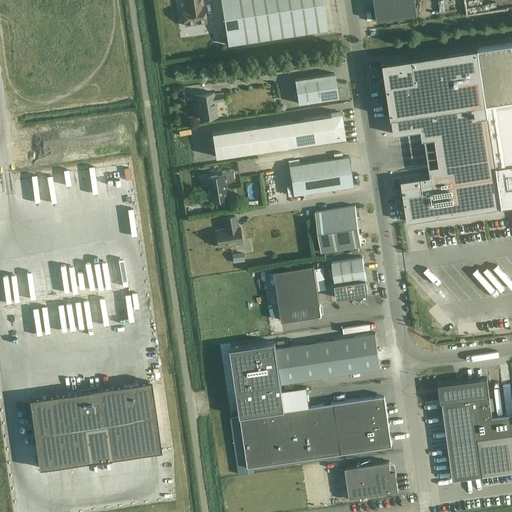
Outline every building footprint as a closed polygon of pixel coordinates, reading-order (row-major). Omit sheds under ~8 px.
[(182,7),(185,25),(206,22),(204,4),(203,5),(202,0),(183,0),(185,7),(182,7)] [(220,0),(228,45),(327,29),(322,0),(220,0)] [(374,0),(377,20),(417,14),(415,0),(374,0)] [(511,42),(384,62),(394,134),(421,130),(423,140),(435,138),(436,144),(437,152),(438,159),(439,165),(429,166),(431,176),(401,180),(408,221),(511,205),(511,42)] [(338,97),(334,73),(294,79),(298,103),(338,97)] [(200,119),(217,116),(215,102),(223,100),(222,93),(214,94),(214,92),(195,96),(196,104),(197,104),(200,119)] [(345,137),(341,112),(211,132),(215,157),(345,137)] [(353,186),(349,156),(289,165),(294,195),(353,186)] [(222,171),(222,175),(207,177),(211,201),(227,198),(224,182),(235,181),(233,169),(222,171)] [(356,205),(316,211),(322,252),(362,246),(356,205)] [(227,228),(216,230),(218,247),(221,246),(224,248),(230,247),(232,245),(242,243),(239,226),(237,227),(235,216),(224,218),(225,225),(227,225),(227,228)] [(244,261),(243,253),(233,255),(235,263),(244,261)] [(363,257),(332,261),(335,284),(337,299),(369,294),(367,279),(366,279),(363,257)] [(314,264),(274,271),(282,320),(320,315),(322,314),(321,304),(320,304),(314,264)] [(378,350),(376,332),(356,335),(359,353),(378,350)] [(359,353),(356,335),(336,338),(339,356),(359,353)] [(316,341),(319,359),(339,356),(336,338),(316,341)] [(275,341),(231,348),(241,416),(231,417),(234,440),(239,474),(249,473),(248,466),(272,462),(342,452),(339,435),(335,402),(285,409),(275,341)] [(297,344),(299,362),(319,359),(316,341),(297,344)] [(277,347),(280,365),(299,362),(297,344),(277,347)] [(359,353),(361,370),(381,367),(378,350),(359,353)] [(339,356),(342,373),(361,370),(359,353),(339,356)] [(319,359),(322,376),(342,373),(339,356),(319,359)] [(319,359),(299,362),(302,379),(322,376),(319,359)] [(299,362),(280,365),(282,382),(302,379),(299,362)] [(462,479),(511,471),(511,412),(493,416),(487,377),(451,382),(438,384),(439,390),(441,402),(443,402),(445,418),(447,427),(448,435),(449,443),(450,451),(451,458),(452,464),(454,473),(454,480),(462,479)] [(80,391),(29,398),(33,422),(34,422),(41,468),(90,461),(93,461),(100,460),(108,459),(111,458),(161,451),(158,427),(156,427),(150,381),(100,388),(80,391)] [(372,396),(335,402),(339,435),(342,452),(392,445),(389,422),(385,394),(372,396)] [(438,417),(438,396),(423,396),(423,417),(438,417)] [(223,405),(213,406),(215,426),(226,425),(225,413),(223,413),(223,405)] [(347,477),(339,478),(342,498),(399,490),(396,470),(391,471),(390,461),(386,461),(346,467),(347,477)]
